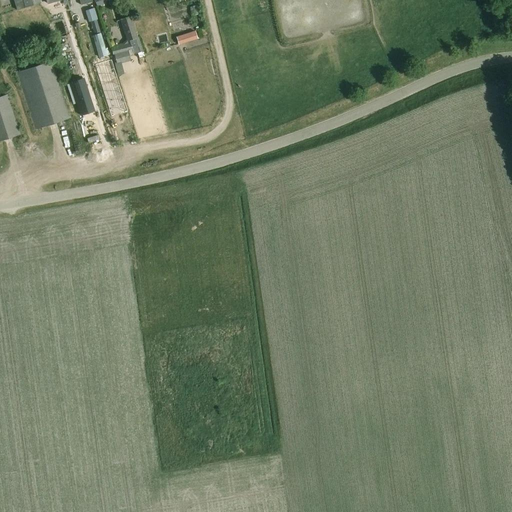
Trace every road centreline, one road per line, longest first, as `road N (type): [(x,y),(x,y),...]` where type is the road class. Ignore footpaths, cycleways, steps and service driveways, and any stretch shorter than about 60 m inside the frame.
road 1 (tertiary): [(0,204),(194,170),(335,123),(453,70),(511,57)]
road 2 (track): [(207,0),(229,105),(218,132),(41,168),(4,203)]
